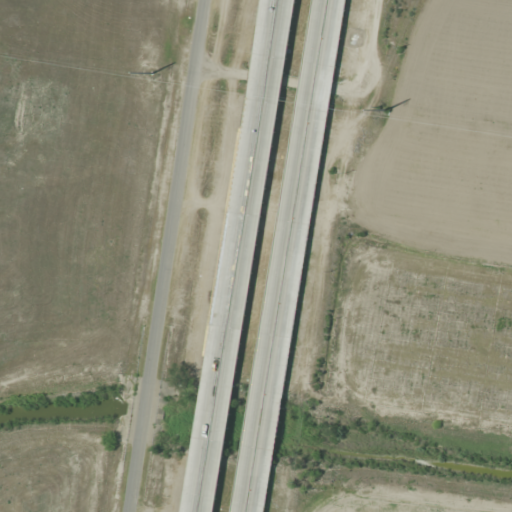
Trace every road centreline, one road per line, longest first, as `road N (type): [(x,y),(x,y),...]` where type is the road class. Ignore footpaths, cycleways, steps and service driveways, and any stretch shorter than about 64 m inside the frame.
road 1 (primary): [(279,0),(197,511)]
road 2 (primary): [(256,511),(334,0)]
road 3 (residential): [(204,0),(129,511)]
